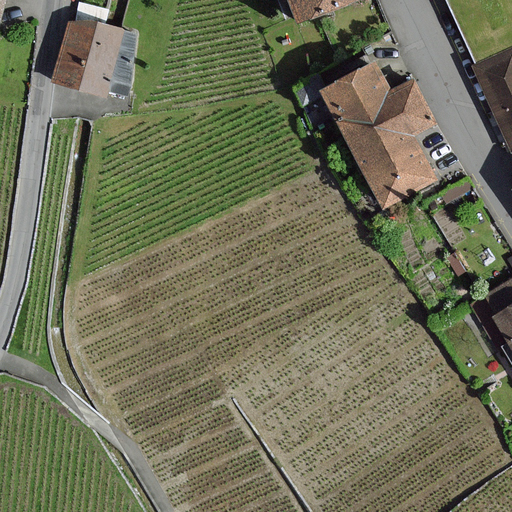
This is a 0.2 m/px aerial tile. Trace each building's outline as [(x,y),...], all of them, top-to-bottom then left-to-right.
[(350,0),(281,0),(282,1),(285,0),(292,0),(299,19),(350,0)] [(509,136),(511,142),(511,0),(446,0),(477,68),(509,136)] [(59,80),(88,87),(104,91),(124,95),(137,39),(117,34),(72,24),(59,80)] [(372,65),(323,92),(386,204),(432,179),(424,164),(409,137),(435,123),(412,81),(388,94),(382,83),(372,65)] [(511,307),(496,317),(511,343),(511,307)]
